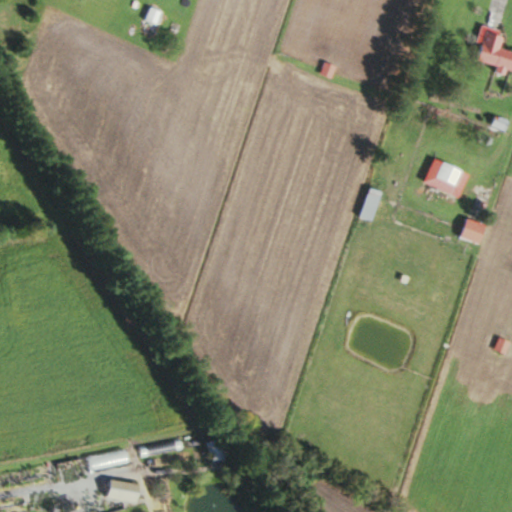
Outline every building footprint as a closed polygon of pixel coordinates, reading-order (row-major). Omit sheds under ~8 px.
[(469,61),(511,73),(511,69),(511,54),(493,48),(496,37),(478,31),(469,61)] [(451,189),(458,173),(436,162),(428,178),(451,189)] [(353,218),(364,221),(373,192),(362,188),(353,218)] [(480,226),(462,218),(457,230),(475,237),(480,226)] [(136,446),(137,455),(178,451),(177,441),(136,446)]
